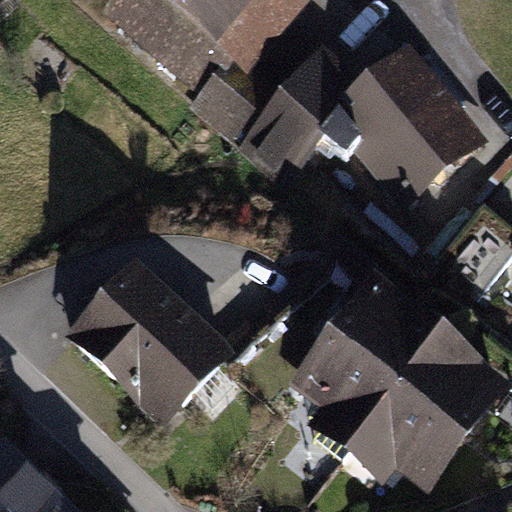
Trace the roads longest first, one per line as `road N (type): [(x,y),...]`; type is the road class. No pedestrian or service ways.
road 1 (unknown): [(0,316),(123,261),(168,254),(213,256),(278,306)]
road 2 (residential): [(0,353),(145,511)]
